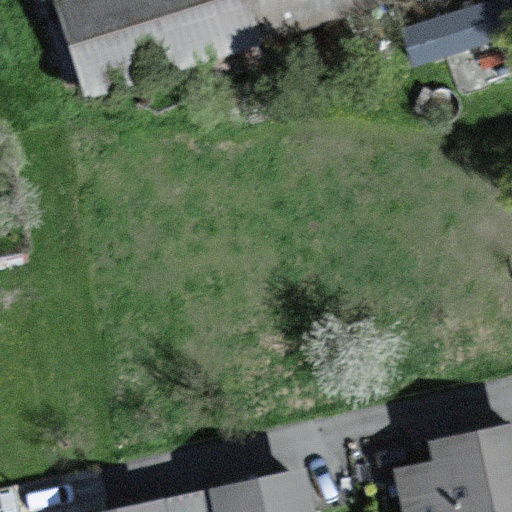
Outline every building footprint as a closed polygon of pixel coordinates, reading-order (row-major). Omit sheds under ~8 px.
[(64,0),(94,97),(403,0),(64,0)] [(511,0),(508,0),(412,34),(424,68),(511,37),(511,0)] [(511,511),(511,429),(442,445),(446,466),(406,475),(414,511),(511,511)] [(223,511),(323,511),(315,471),(219,491),(223,511)] [(173,511),(171,502),(122,511),(173,511)]
